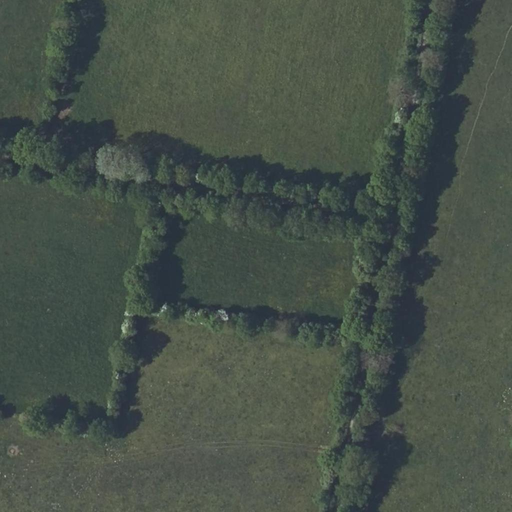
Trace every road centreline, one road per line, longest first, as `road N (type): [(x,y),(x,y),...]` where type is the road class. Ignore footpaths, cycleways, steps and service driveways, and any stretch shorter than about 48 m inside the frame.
road 1 (track): [(338,511),(433,0)]
road 2 (track): [(391,220),(0,156)]
